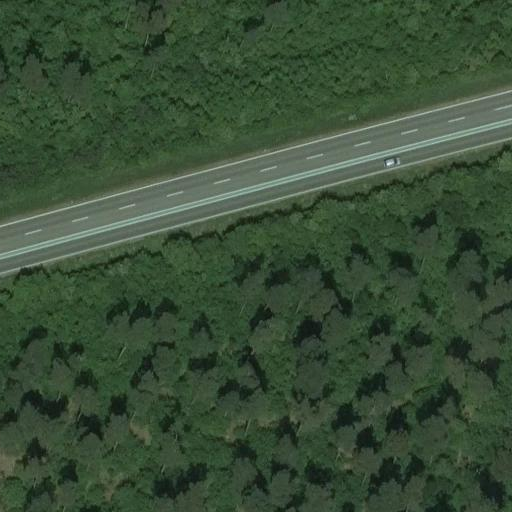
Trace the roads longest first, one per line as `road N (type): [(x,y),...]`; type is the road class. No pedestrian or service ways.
road 1 (trunk): [(0,271),(511,136)]
road 2 (trunk): [(511,110),(0,244)]
road 3 (track): [(511,425),(189,511)]
